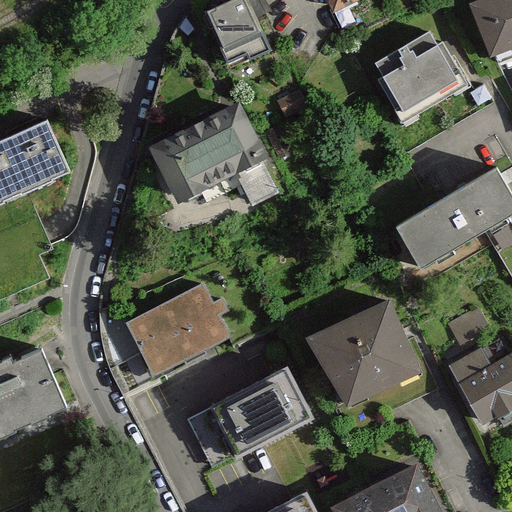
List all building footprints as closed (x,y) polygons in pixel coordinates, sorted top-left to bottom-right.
[(244,0),(201,19),(222,67),(267,48),(246,0),(244,0)] [(327,0),(337,19),(374,0),(327,0)] [(492,61),(511,52),(511,0),(476,0),(469,3),(492,61)] [(403,123),(465,83),(430,29),(368,68),(403,123)] [(264,167),(237,106),(140,150),(167,210),(264,167)] [(0,205),(70,175),(45,116),(0,135),(0,205)] [(421,271),(511,219),(511,193),(499,170),(396,228),(421,271)] [(210,275),(127,315),(153,368),(236,329),(210,275)] [(420,374),(385,300),(302,339),(338,413),(420,374)] [(0,435),(69,405),(39,340),(0,358),(0,435)] [(478,345),(448,362),(488,432),(511,418),(511,354),(509,350),(488,362),(478,345)] [(296,365),(192,408),(214,459),(317,416),(296,365)] [(324,511),(439,511),(413,462),(323,509),(324,511)] [(242,511),(219,465),(174,492),(183,511),(242,511)]
